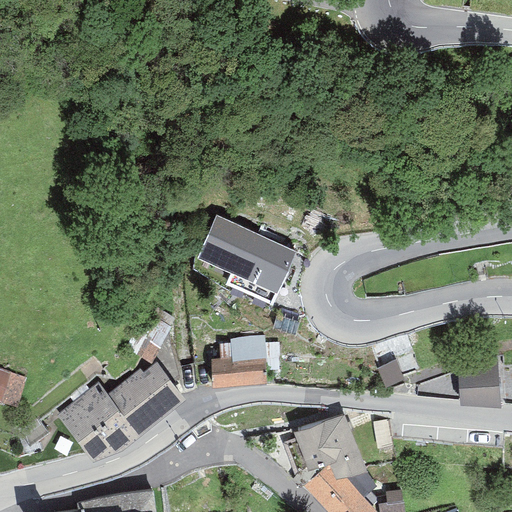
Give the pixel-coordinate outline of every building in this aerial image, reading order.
[(296,248),(214,209),(194,250),(228,266),(223,276),(271,300),(296,248)] [(264,335),(230,336),(230,340),(232,351),(232,354),(265,353),(264,340),(264,335)] [(232,351),(230,340),(219,339),(219,351),(232,351)] [(279,340),(264,340),(265,353),(265,369),(278,369),(279,340)] [(219,351),(211,352),(211,380),(266,379),(265,369),(265,353),(232,354),(232,351),(219,351)] [(396,355),(376,364),(384,382),(404,373),(396,355)] [(497,355),(458,363),(459,398),(500,400),(497,355)] [(185,389),(155,357),(110,390),(99,377),(56,410),(92,451),(122,440),(185,389)] [(0,366),(0,396),(17,403),(26,375),(0,366)] [(345,408),(293,422),(307,458),(329,451),(336,466),(365,461),(345,408)] [(328,459),(303,478),(337,511),(377,511),(380,509),(363,491),(375,482),(361,467),(349,473),(343,468),(337,472),(328,459)] [(387,496),(379,497),(380,509),(380,511),(405,511),(402,485),(386,488),(387,496)]
